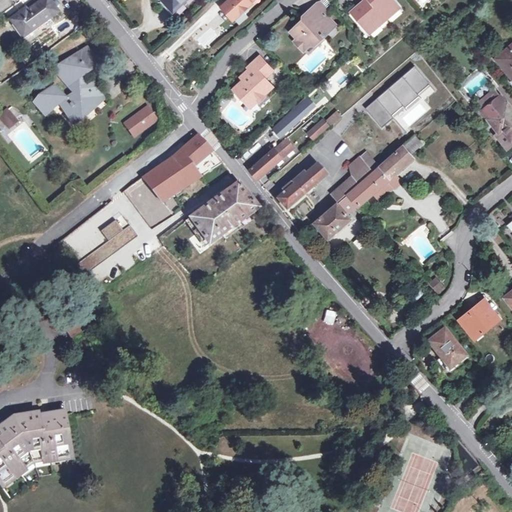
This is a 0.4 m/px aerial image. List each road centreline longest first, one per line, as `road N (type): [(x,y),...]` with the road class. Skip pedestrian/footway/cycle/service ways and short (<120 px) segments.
road 1 (residential): [(387,350),(196,124)]
road 2 (residential): [(387,350),(462,292),(469,216),(511,183)]
road 3 (residential): [(196,124),(27,257)]
road 4 (residential): [(511,492),(387,350)]
road 5 (residential): [(185,112),(235,47),(292,0)]
road 6 (residential): [(185,112),(95,0)]
